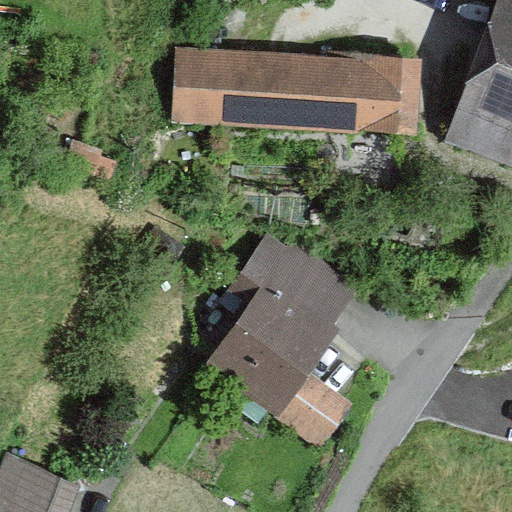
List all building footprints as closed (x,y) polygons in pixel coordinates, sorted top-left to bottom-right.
[(509,151),(511,142),(511,0),(487,0),(476,31),(496,39),(461,133),(509,151)] [(329,49),(329,59),(180,53),(178,113),(398,122),(401,52),(329,49)] [(321,147),(320,173),(340,174),(341,148),(321,147)] [(277,393),(327,323),(323,320),(344,289),(291,252),(288,257),(266,241),(238,280),(265,299),(225,356),(277,393)] [(311,371),(284,411),(324,438),(351,399),(311,371)] [(16,457),(0,499),(0,511),(48,511),(63,475),(16,457)]
